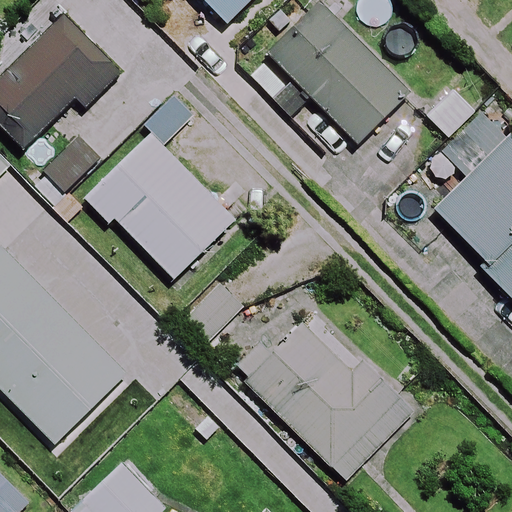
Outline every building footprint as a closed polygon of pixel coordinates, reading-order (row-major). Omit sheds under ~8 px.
[(252,0),(200,0),(226,26),(252,0)] [(406,97),(319,8),(269,57),(356,146),(406,97)] [(119,79),(63,21),(0,83),(0,130),(24,155),(79,100),(88,109),(119,79)] [(475,112),(452,92),(428,120),(450,140),(475,112)] [(85,136),(45,172),(67,197),(108,161),(85,136)] [(150,139),(83,204),(109,231),(117,223),(175,282),(234,225),(150,139)] [(511,139),(436,213),(487,266),(483,270),(511,299),(511,139)] [(127,375),(3,250),(0,252),(0,390),(56,446),(127,375)] [(242,310),(221,287),(186,319),(207,342),(242,310)] [(410,417),(311,320),(247,384),(346,481),(410,417)] [(163,511),(164,511),(122,466),(72,511),(163,511)] [(0,511),(20,511),(28,504),(0,477),(0,511)]
